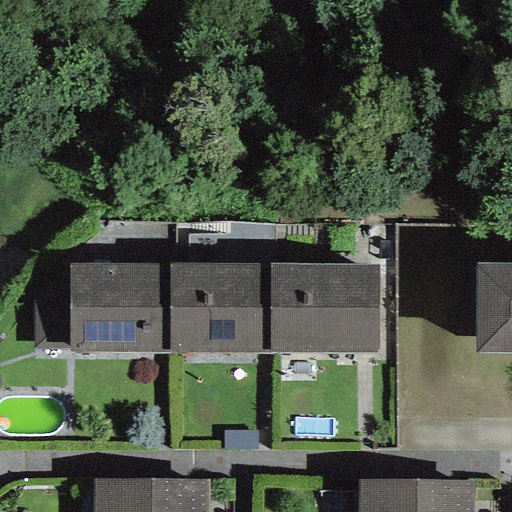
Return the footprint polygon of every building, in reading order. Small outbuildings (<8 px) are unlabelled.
[(511,263),(473,263),(472,353),(511,353),(511,263)] [(166,351),(166,264),(68,264),(68,351),(166,351)] [(268,264),(166,264),(166,351),(268,351),(268,264)] [(378,264),(268,264),(268,351),(378,351),(378,264)] [(206,511),(207,479),(93,479),(92,511),(206,511)] [(469,511),(469,480),(355,480),(355,511),(469,511)]
